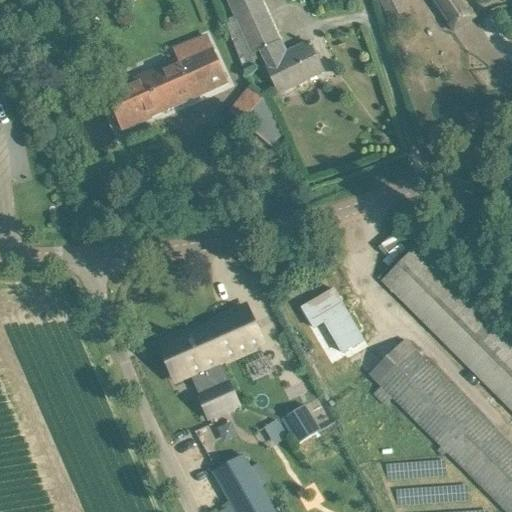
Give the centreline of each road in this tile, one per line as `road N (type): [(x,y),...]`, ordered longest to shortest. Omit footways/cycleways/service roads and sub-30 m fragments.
road 1 (tertiary): [(511,141),(298,226),(93,257)]
road 2 (unclassified): [(93,257),(99,294),(194,511)]
